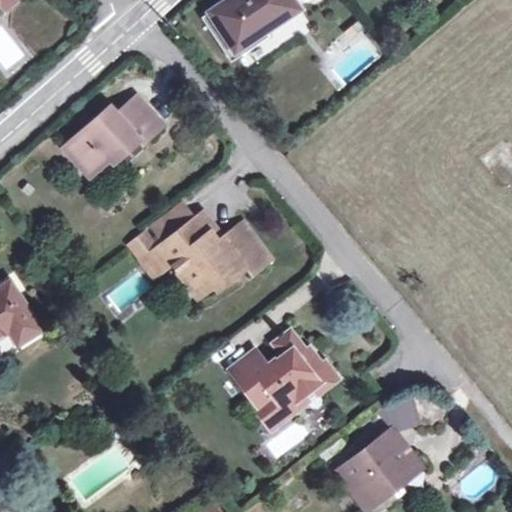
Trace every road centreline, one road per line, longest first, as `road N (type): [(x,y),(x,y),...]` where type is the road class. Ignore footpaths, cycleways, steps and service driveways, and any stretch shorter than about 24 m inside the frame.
road 1 (residential): [(134,21),(453,380)]
road 2 (residential): [(134,21),(0,140)]
